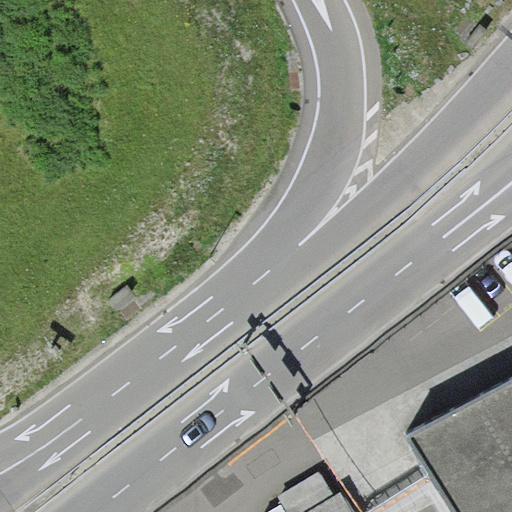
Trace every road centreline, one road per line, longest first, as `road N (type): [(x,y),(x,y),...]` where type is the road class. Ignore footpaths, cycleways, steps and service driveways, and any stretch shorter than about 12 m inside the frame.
road 1 (motorway): [(86,511),(491,199)]
road 2 (motorway): [(511,67),(389,193),(255,300)]
road 3 (motorway): [(319,0),(340,51),(339,136),(255,300)]
road 4 (motorway): [(255,300),(27,459)]
